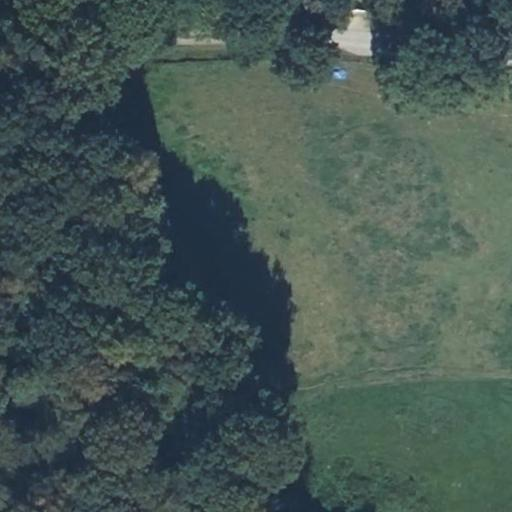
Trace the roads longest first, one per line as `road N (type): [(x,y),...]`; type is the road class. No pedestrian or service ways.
road 1 (track): [(0,17),(100,46),(209,50),(306,33)]
road 2 (unclassified): [(306,33),(402,25),(511,48)]
